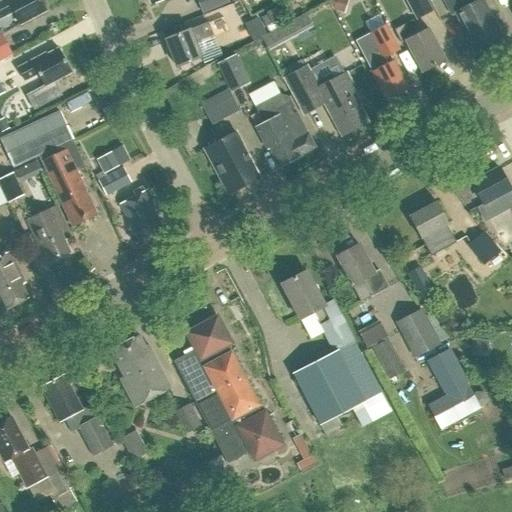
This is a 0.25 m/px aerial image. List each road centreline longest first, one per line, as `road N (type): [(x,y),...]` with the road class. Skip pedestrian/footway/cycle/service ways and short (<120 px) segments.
road 1 (tertiary): [(217,247),(511,94)]
road 2 (residential): [(217,247),(91,0)]
road 3 (tertiary): [(0,364),(217,247)]
